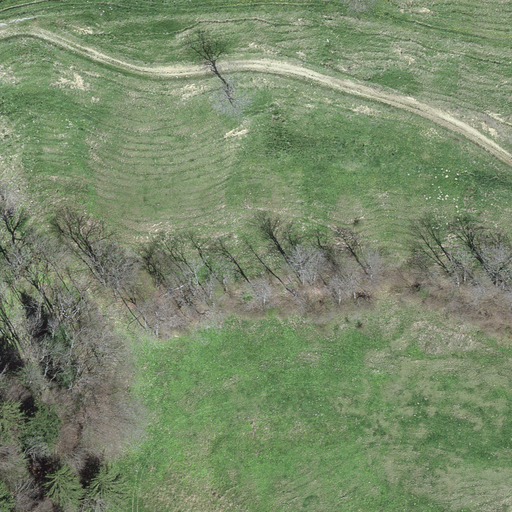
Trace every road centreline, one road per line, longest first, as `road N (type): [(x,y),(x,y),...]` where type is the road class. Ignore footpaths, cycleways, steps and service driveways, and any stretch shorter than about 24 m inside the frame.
road 1 (track): [(511,46),(296,1),(126,10),(0,32)]
road 2 (track): [(39,21),(104,61),(144,74),(267,65),(310,75),(446,119),(511,159)]
